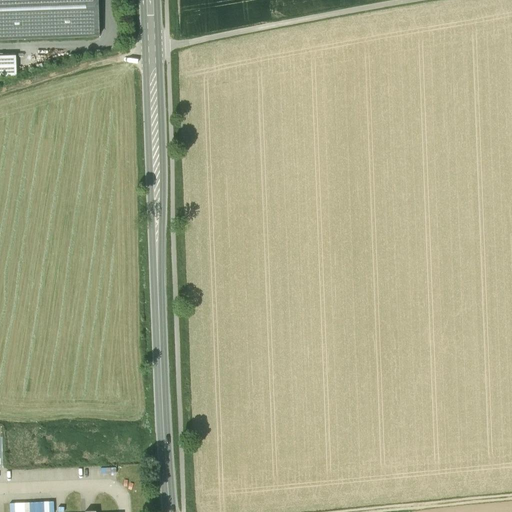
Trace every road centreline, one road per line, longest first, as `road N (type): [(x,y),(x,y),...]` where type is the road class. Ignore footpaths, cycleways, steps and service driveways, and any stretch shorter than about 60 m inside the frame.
road 1 (secondary): [(168,511),(151,0)]
road 2 (track): [(350,511),(511,496)]
road 3 (track): [(0,93),(153,47)]
